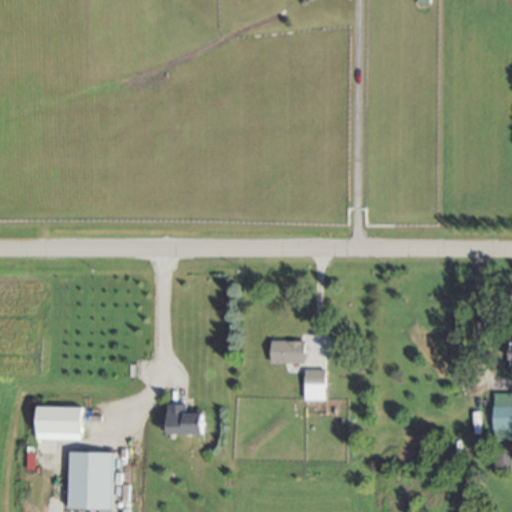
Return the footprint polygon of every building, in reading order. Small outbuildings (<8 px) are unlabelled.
[(271,364),(305,364),(305,341),(271,341),(271,364)] [(304,400),(324,401),(325,370),(305,370),(304,400)] [(511,440),(511,393),(494,393),(493,440),(511,440)] [(203,435),(203,411),(186,410),(186,405),(169,405),(168,434),(203,435)] [(82,408),(38,407),(38,440),(82,441),(82,408)] [(511,470),(511,451),(494,451),(494,470),(511,470)] [(70,509),(113,510),(114,453),(71,452),(70,509)]
